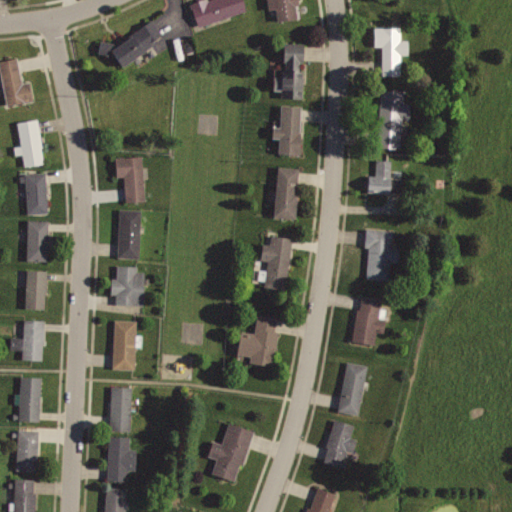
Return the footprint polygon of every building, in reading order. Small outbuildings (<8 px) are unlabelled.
[(201,25),(192,1),(194,0),(244,0),(248,8),(201,25)] [(270,7),(269,0),(301,0),(302,3),(297,3),(299,16),(280,18),(278,6),(270,7)] [(153,16),(164,31),(153,39),(155,42),(126,64),(113,46),(153,16)] [(400,73),(381,73),(381,26),(402,26),(402,38),(409,38),(409,51),(400,51),(400,73)] [(101,37),(113,39),(111,53),(99,51),(101,37)] [(304,96),(282,95),(282,89),(274,88),(275,75),(282,73),(284,39),(308,41),(304,96)] [(0,63),(0,57),(19,54),(24,81),(31,79),(34,98),(7,103),(0,63)] [(401,144),(381,143),(383,87),(403,87),(403,101),(412,101),(412,116),(402,116),(401,144)] [(300,153),(279,152),(282,102),(303,104),(300,153)] [(18,120),(39,117),(46,160),(25,163),(18,120)] [(116,154),(144,152),(147,196),(127,198),(125,173),(118,173),(116,154)] [(402,188),(392,188),(391,192),(369,191),(370,174),(376,174),(377,156),(395,157),(394,175),(403,176),(402,188)] [(296,214),(275,212),(279,167),(299,169),(296,214)] [(27,171),(49,170),(51,209),(29,210),(27,171)] [(121,207),(143,208),(140,257),(118,256),(121,207)] [(29,218),(51,219),(50,257),(28,257),(29,218)] [(389,277),(368,276),(371,231),(391,232),(389,277)] [(286,287),(266,284),(273,234),(293,236),(286,287)] [(117,262),(139,263),(139,269),(146,269),(145,302),(118,302),(118,291),(112,291),(113,275),(117,275),(117,262)] [(27,266),(49,267),(47,306),(25,305),(27,266)] [(373,342),(353,339),(361,295),(381,299),(373,342)] [(273,362),(251,359),(252,352),(239,350),(243,326),(254,328),(257,309),(278,312),(275,328),(278,328),(273,362)] [(26,317),(45,318),(43,357),(24,356),(26,317)] [(117,317),(138,318),(136,365),(114,364),(117,317)] [(360,411),(340,408),(349,359),(369,363),(360,411)] [(22,373),(43,374),(41,416),(20,415),(22,373)] [(114,383),(134,384),(132,427),(112,427),(114,383)] [(342,466),(322,460),(335,417),(354,423),(342,466)] [(236,477),(214,468),(218,457),(209,453),(215,438),(223,441),(231,420),(254,429),(236,477)] [(19,428),(39,429),(37,468),(17,467),(19,428)] [(110,433),(131,434),(131,447),(138,447),(138,466),(130,466),(130,473),(108,473),(110,433)] [(15,511),(16,476),(36,476),(35,511),(15,511)] [(306,511),(316,483),(338,490),(330,511),(306,511)] [(103,511),(105,489),(127,490),(125,511),(103,511)]
